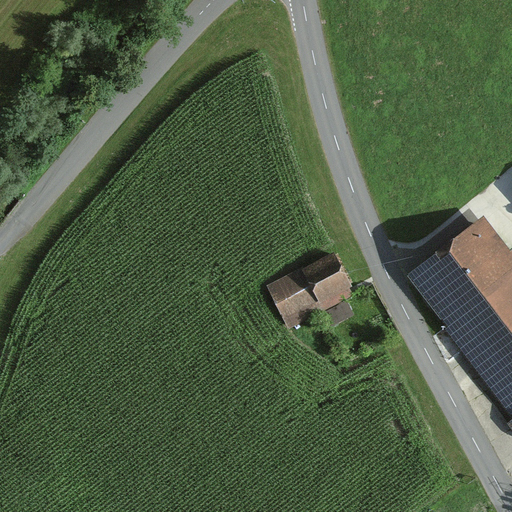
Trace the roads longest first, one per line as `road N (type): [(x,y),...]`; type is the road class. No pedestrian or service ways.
road 1 (unclassified): [(303,0),(336,140),(368,229),(511,505)]
road 2 (unclassified): [(214,0),(0,245)]
